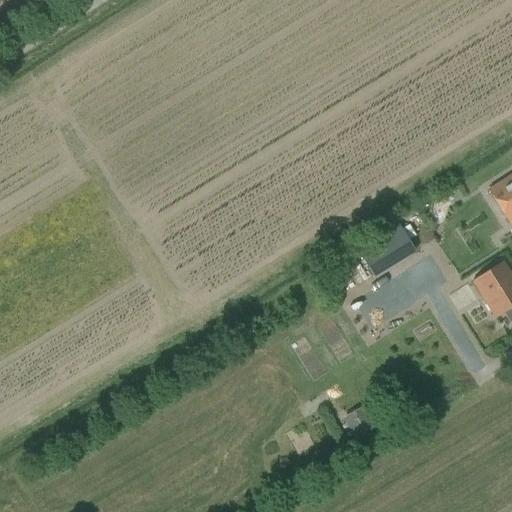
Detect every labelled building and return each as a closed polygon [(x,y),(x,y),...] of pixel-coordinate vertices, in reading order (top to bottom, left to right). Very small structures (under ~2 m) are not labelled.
[(511,175),(487,191),(509,226),(511,224),(511,175)] [(398,226),(357,251),(372,276),(413,251),(398,226)] [(511,307),(511,277),(502,262),(471,283),(494,319),(511,307)] [(348,273),(329,280),(334,294),(353,287),(348,273)] [(376,430),(364,409),(342,422),(354,443),(376,430)]
